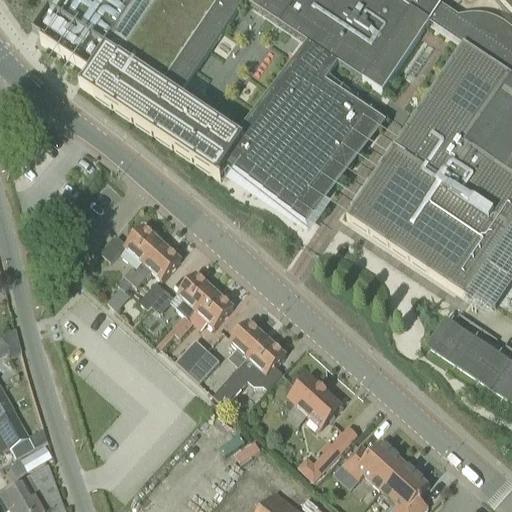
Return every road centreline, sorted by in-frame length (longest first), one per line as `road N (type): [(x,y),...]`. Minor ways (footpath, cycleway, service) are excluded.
road 1 (tertiary): [(511,505),(206,230),(13,76)]
road 2 (unclassified): [(85,511),(0,209)]
